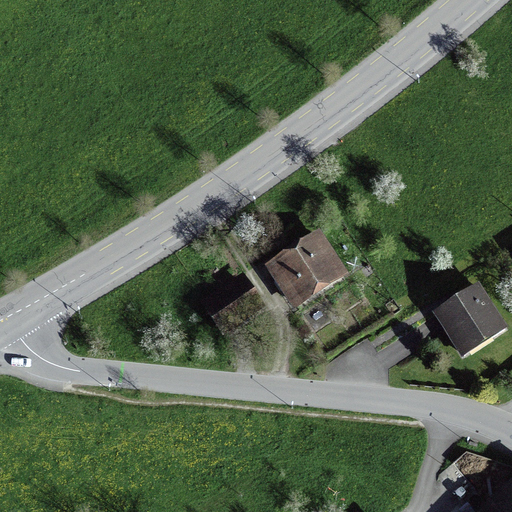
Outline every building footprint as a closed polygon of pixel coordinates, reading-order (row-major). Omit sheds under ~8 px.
[(320,232),(266,267),(295,311),(349,275),(320,232)] [(200,302),(223,334),(266,305),(244,273),(200,302)] [(508,329),(479,283),(433,313),(462,358),(508,329)] [(296,355),(305,369),(313,364),(304,350),(296,355)] [(511,511),(511,480),(487,502),(490,506),(483,511),(511,511)]
